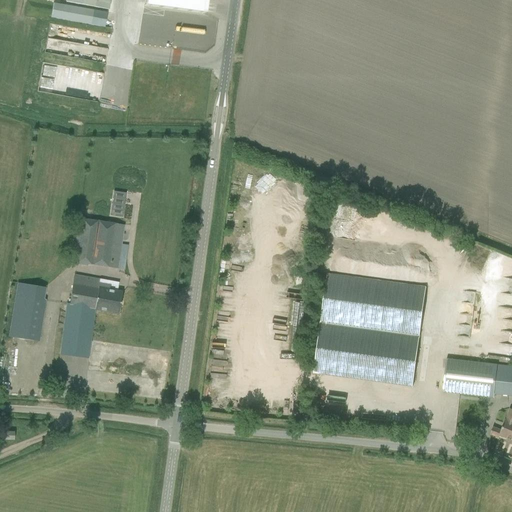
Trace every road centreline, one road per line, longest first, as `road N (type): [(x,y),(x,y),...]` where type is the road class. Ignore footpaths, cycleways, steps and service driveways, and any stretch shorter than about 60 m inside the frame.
road 1 (unclassified): [(176,425),(235,0)]
road 2 (unclassified): [(511,470),(448,451),(176,425)]
road 3 (unclassified): [(176,425),(0,411)]
